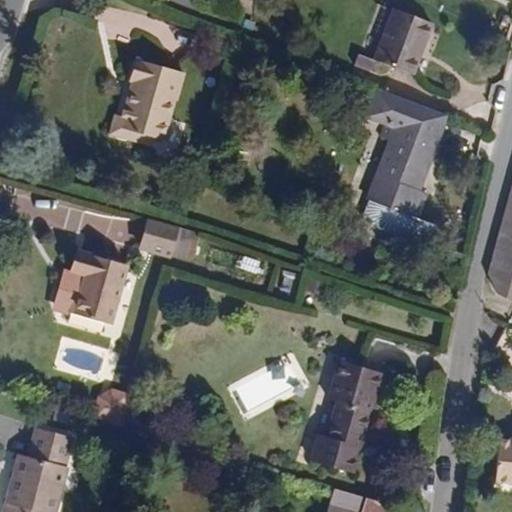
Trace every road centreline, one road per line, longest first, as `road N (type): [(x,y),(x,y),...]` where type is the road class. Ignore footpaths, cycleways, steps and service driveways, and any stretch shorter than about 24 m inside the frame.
road 1 (track): [(472,323),(186,224),(0,176)]
road 2 (residential): [(511,124),(472,320),(449,511)]
